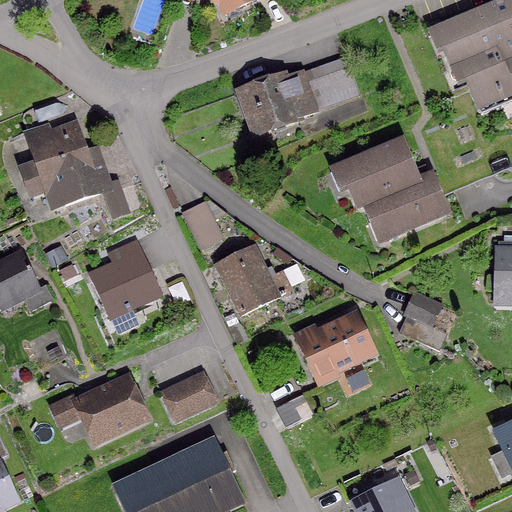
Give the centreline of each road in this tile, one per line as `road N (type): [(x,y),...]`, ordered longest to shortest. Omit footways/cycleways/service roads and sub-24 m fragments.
road 1 (residential): [(92,82),(121,126),(306,511)]
road 2 (residential): [(92,82),(142,93),(394,0)]
